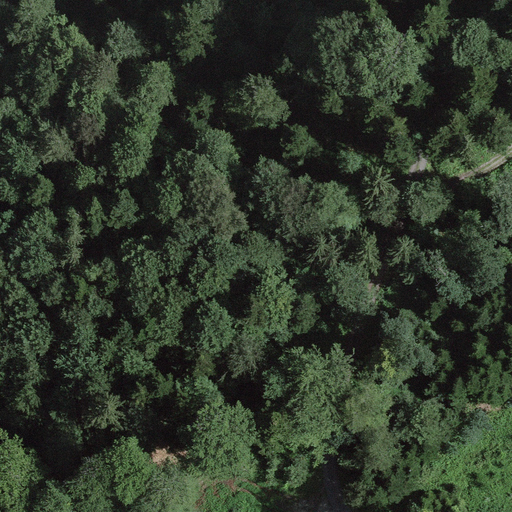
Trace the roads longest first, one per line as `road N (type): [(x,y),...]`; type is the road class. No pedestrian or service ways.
road 1 (track): [(0,459),(4,385),(32,272),(70,205),(164,111)]
road 2 (track): [(498,0),(368,269)]
road 3 (track): [(368,269),(344,322),(333,393),(341,498),(349,511)]
